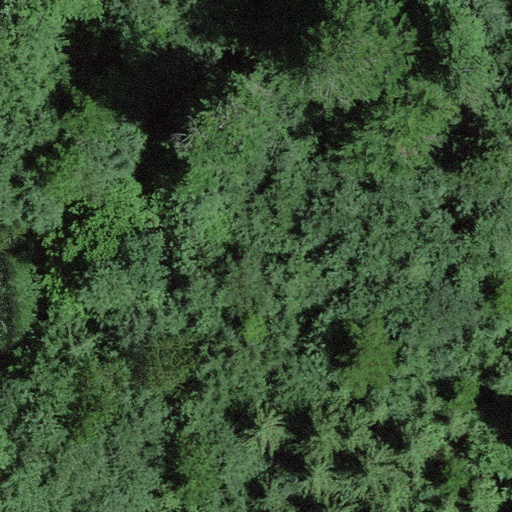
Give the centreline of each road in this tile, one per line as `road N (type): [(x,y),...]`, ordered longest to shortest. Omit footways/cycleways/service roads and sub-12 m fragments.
road 1 (track): [(443,511),(470,77),(491,0)]
road 2 (track): [(0,323),(73,186),(253,0)]
